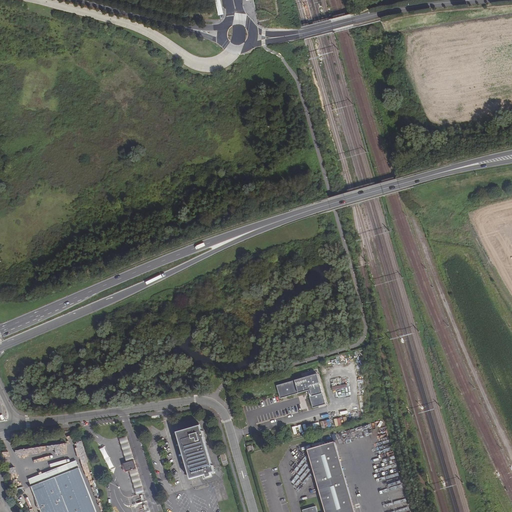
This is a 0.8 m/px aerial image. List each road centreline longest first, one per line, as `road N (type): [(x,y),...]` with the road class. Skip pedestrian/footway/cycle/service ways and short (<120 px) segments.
road 1 (primary): [(0,346),(307,211)]
road 2 (unclassified): [(9,426),(207,403),(226,421),(253,511)]
road 3 (track): [(418,226),(511,451)]
road 4 (primary): [(307,211),(90,291)]
road 5 (tertiary): [(294,35),(472,0)]
road 6 (primary): [(448,170),(307,211)]
